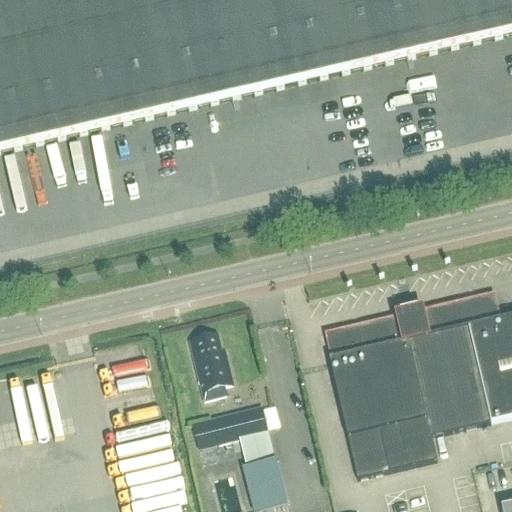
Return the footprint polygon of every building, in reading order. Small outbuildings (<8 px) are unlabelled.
[(511,0),(0,0),(0,158),(511,40),(511,0)] [(423,317),(423,316),(422,314),(397,320),(397,324),(341,337),(345,354),(346,361),(329,365),(358,486),(437,467),(432,443),(511,424),(511,321),(486,328),(483,317),(479,304),(423,317)] [(190,346),(203,398),(205,407),(232,400),(230,391),(234,390),(225,356),(222,357),(218,339),(190,346)] [(277,406),(264,409),(269,431),(282,428),(277,406)] [(261,413),(211,426),(193,431),(200,455),(267,438),(261,413)] [(268,439),(241,445),(248,470),(274,463),(268,439)] [(244,472),(249,493),(253,511),(286,511),(274,464),(244,472)]
